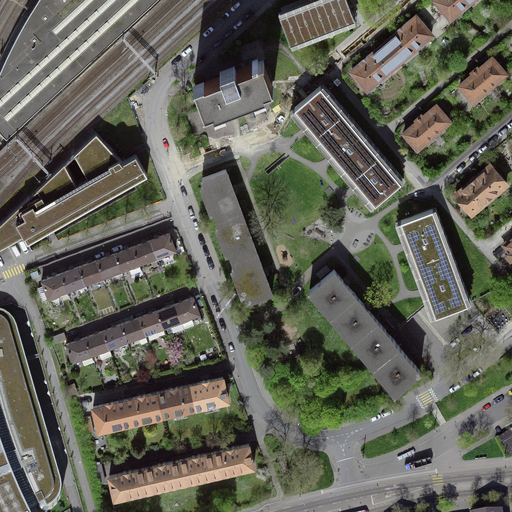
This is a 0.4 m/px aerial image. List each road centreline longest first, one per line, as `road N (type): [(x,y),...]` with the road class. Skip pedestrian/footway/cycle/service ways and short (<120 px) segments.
road 1 (residential): [(252,0),(161,83),(154,129),(258,404),(299,435),(339,437)]
road 2 (residential): [(511,337),(426,399),(339,437)]
road 3 (residential): [(511,400),(356,506)]
road 4 (residential): [(382,134),(330,65),(401,0)]
road 5 (residential): [(382,134),(511,25)]
road 6 (primary): [(356,506),(511,481)]
